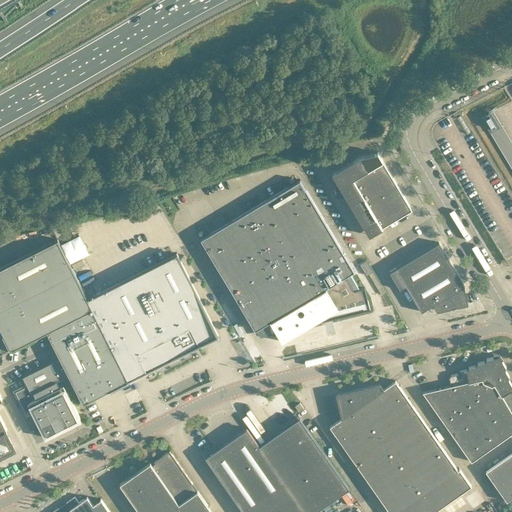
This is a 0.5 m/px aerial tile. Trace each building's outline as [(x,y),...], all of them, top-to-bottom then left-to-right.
[(485,115),(511,164),(511,135),(497,109),(485,115)] [(361,156),(332,173),(338,182),(335,184),(334,184),(337,195),(337,196),(345,194),(364,226),(369,235),(382,228),(383,227),(412,209),(383,160),(378,153),(361,156)] [(268,322),(271,334),(280,331),(284,338),(330,311),(332,318),(331,318),(331,319),(370,309),(365,287),(359,289),(350,273),(355,270),(300,179),(201,239),(255,330),(268,322)] [(0,311),(75,274),(58,239),(0,268),(0,311)] [(439,242),(396,268),(390,271),(400,289),(406,286),(422,311),(434,304),(438,310),(452,307),(451,306),(455,304),(456,306),(468,303),(464,286),(465,285),(439,242)] [(511,255),(511,246),(510,242),(500,246),(505,258),(511,255)] [(177,253),(88,298),(93,308),(129,380),(146,371),(147,372),(155,368),(159,376),(170,371),(170,370),(169,371),(165,363),(195,348),(194,346),(198,345),(198,346),(200,345),(200,344),(217,335),(218,335),(177,253)] [(360,263),(367,275),(373,271),(366,260),(360,263)] [(93,308),(88,298),(75,274),(0,311),(0,326),(1,326),(12,349),(47,331),(93,308)] [(129,380),(93,308),(47,331),(57,350),(61,357),(69,374),(83,402),(101,393),(102,395),(129,381),(129,380)] [(235,327),(240,336),(244,333),(239,325),(235,327)] [(451,385),(423,392),(472,461),(511,432),(511,411),(511,410),(511,384),(509,379),(509,376),(506,370),(506,367),(502,360),(503,360),(500,355),(500,354),(494,356),(493,356),(493,357),(486,358),(485,361),(478,362),(476,365),(469,366),(467,369),(460,371),(458,373),(451,375),(449,378),(451,385)] [(28,385),(16,391),(26,411),(31,409),(41,428),(46,437),(61,430),(60,427),(65,425),(66,427),(81,419),(77,411),(63,384),(60,386),(57,380),(69,374),(61,357),(23,376),(28,385)] [(342,417),(330,426),(336,434),(390,511),(432,511),(471,485),(460,469),(459,470),(401,388),(396,381),(396,380),(383,389),(380,384),(350,391),(346,392),(337,394),(342,417)] [(0,401),(1,401),(2,401),(2,400),(2,399),(2,398),(0,394),(0,456),(8,452),(12,443),(6,431),(7,430),(7,429),(7,428),(0,415),(0,401)] [(300,402),(295,406),(299,411),(304,408),(300,402)] [(247,428),(224,444),(225,445),(223,447),(222,446),(221,444),(206,454),(214,465),(212,466),(244,511),(314,511),(349,488),(307,426),(305,427),(297,416),(283,426),(285,429),(283,431),(282,430),(259,445),(247,428)] [(120,483),(139,511),(213,511),(170,450),(154,461),(155,463),(152,465),(151,462),(120,483)] [(511,452),(486,471),(507,501),(511,497),(511,452)] [(60,509),(59,508),(52,511),(110,511),(101,498),(100,499),(101,499),(93,504),(87,496),(79,502),(75,496),(66,502),(68,504),(60,509)]
